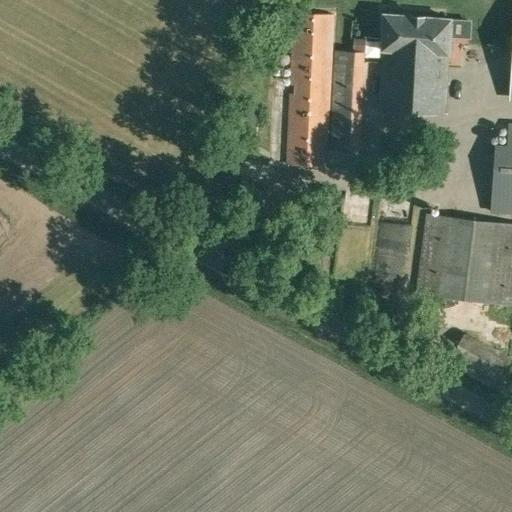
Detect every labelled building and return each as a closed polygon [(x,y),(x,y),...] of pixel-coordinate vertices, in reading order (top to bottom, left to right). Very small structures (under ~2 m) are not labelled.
[(366,52),(334,51),(335,14),(294,13),(286,164),(328,167),(328,150),(361,151),(366,52)] [(383,51),(380,111),(413,112),(446,113),(448,54),(449,54),(449,52),(450,52),(452,48),(453,41),(450,38),(451,18),(417,16),(384,15),(382,51),(383,51)] [(495,143),(490,211),(511,212),(511,125),(509,125),(507,144),(495,143)] [(426,212),(416,293),(435,296),(511,305),(511,222),(446,215),(426,212)] [(493,389),(509,359),(463,335),(447,364),(493,389)]
